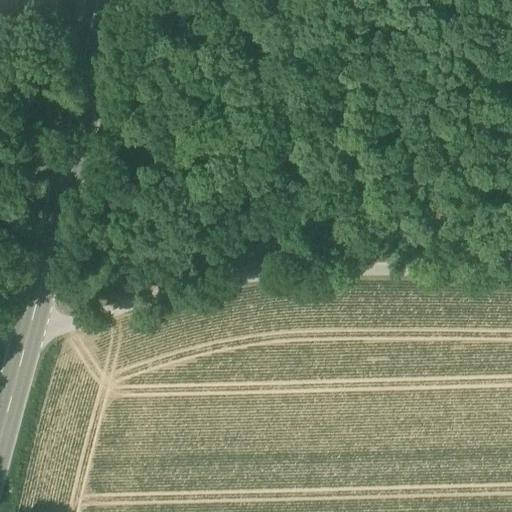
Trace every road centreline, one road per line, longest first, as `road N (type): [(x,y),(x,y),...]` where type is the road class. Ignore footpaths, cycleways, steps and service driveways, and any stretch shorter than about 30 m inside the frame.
road 1 (residential): [(27,336),(202,283),(328,271),(511,272)]
road 2 (secondary): [(112,0),(27,336)]
